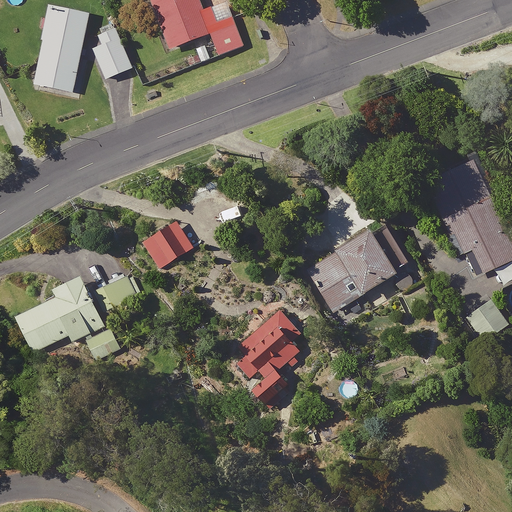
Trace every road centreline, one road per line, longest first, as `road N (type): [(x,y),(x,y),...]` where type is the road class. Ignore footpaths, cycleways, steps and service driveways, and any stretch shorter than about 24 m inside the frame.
road 1 (residential): [(323,72),(92,160),(0,212)]
road 2 (residential): [(511,2),(323,72)]
